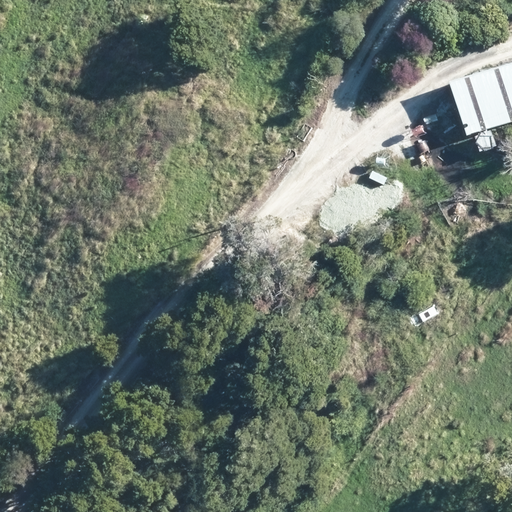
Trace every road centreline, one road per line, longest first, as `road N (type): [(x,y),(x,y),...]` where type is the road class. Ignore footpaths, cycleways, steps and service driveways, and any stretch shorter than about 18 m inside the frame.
road 1 (unclassified): [(4,511),(317,169)]
road 2 (track): [(317,169),(415,95),(480,55),(511,48)]
